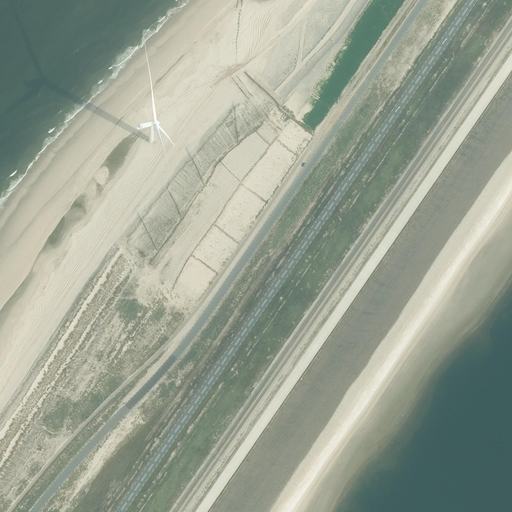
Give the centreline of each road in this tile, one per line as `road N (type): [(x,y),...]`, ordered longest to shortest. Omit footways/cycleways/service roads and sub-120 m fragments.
road 1 (unclassified): [(424,0),(199,325),(35,511)]
road 2 (secondary): [(473,0),(120,511)]
road 3 (unclassified): [(223,511),(511,93)]
